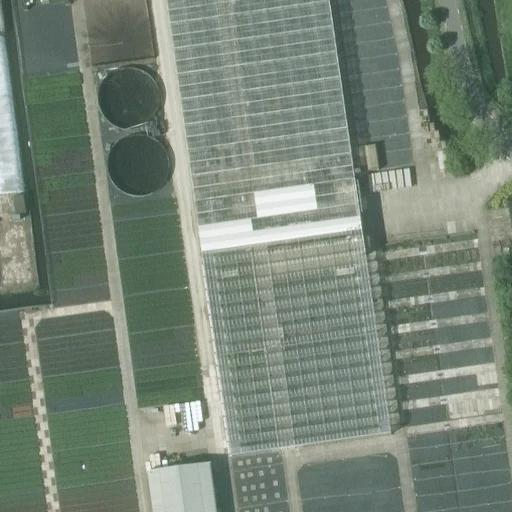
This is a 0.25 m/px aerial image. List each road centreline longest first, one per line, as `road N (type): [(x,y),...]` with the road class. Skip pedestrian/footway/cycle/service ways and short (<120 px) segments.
road 1 (track): [(73,0),(147,511)]
road 2 (track): [(233,511),(159,0)]
road 3 (track): [(410,511),(366,206)]
road 4 (track): [(52,511),(26,319),(115,305)]
road 5 (track): [(511,447),(476,192)]
road 6 (unclassified): [(511,153),(486,130),(466,91),(446,0)]
